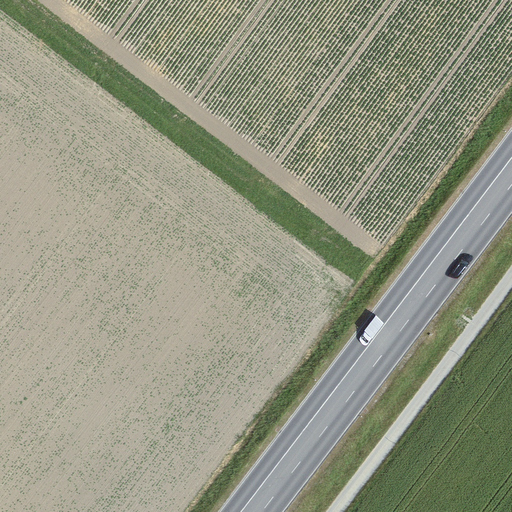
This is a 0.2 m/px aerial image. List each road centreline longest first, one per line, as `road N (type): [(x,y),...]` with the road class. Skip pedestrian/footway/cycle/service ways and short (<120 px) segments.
road 1 (primary): [(511,170),(251,511)]
road 2 (track): [(338,511),(511,274)]
